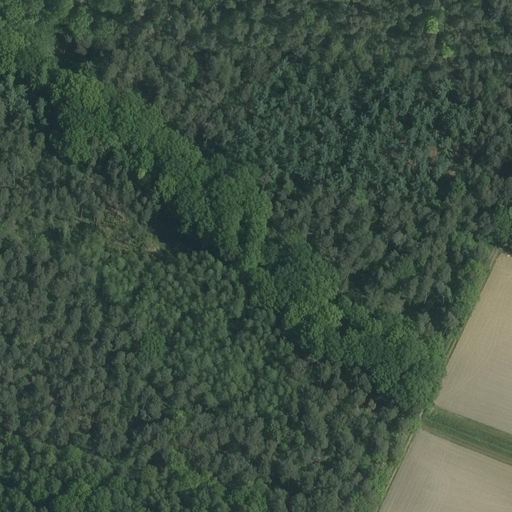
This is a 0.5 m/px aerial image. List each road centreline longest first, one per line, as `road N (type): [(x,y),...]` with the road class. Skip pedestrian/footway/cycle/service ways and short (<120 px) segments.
road 1 (track): [(511,259),(0,142)]
road 2 (track): [(350,511),(0,438)]
road 3 (track): [(0,312),(116,0)]
road 4 (track): [(372,511),(511,220)]
